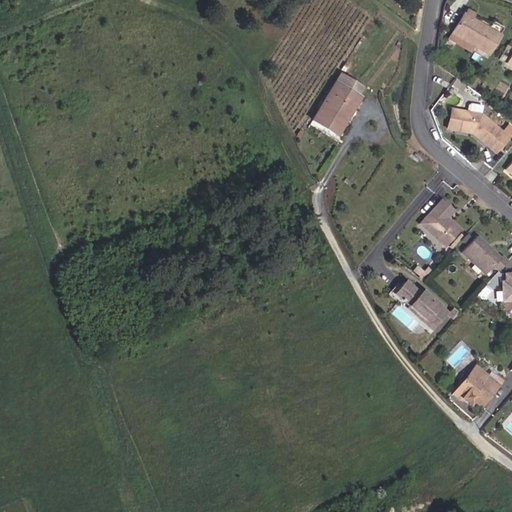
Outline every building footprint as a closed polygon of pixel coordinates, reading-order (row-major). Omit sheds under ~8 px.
[(496,34),(460,13),(447,35),(483,55),(496,34)] [(511,48),(503,62),(511,67),(511,48)] [(336,146),(361,110),(358,108),(364,99),(343,85),(312,130),(336,146)] [(476,117),(455,114),(452,133),(468,135),(492,155),(504,140),(476,117)] [(511,158),(502,171),(511,178),(511,158)] [(474,172),(480,164),(474,159),(467,167),(474,172)] [(438,203),(417,228),(442,250),(457,232),(447,223),(446,225),(443,223),(444,221),(451,214),(438,203)] [(492,277),(504,264),(498,258),(496,261),(472,239),(458,256),(482,277),(487,273),(492,277)] [(421,285),(427,278),(423,274),(417,281),(421,285)] [(511,302),(511,276),(504,277),(504,284),(501,285),(502,297),(508,296),(509,303),(511,302)] [(446,316),(422,294),(419,297),(405,285),(395,297),(409,309),(407,311),(432,333),(446,316)] [(451,386),(456,391),(459,388),(469,397),(474,392),(481,399),(501,377),(496,372),(492,376),(476,360),(451,386)]
